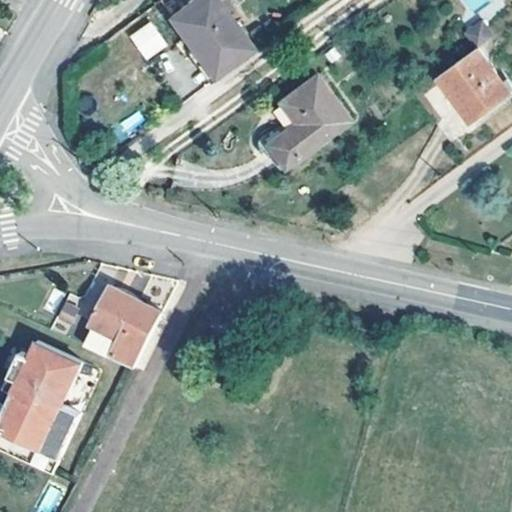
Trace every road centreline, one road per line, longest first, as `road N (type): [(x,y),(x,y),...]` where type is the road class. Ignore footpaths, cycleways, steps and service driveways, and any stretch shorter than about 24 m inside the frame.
road 1 (tertiary): [(511,309),(166,232)]
road 2 (tertiary): [(23,233),(166,232)]
road 3 (tertiary): [(166,232),(49,175)]
road 4 (tertiary): [(0,108),(61,0)]
